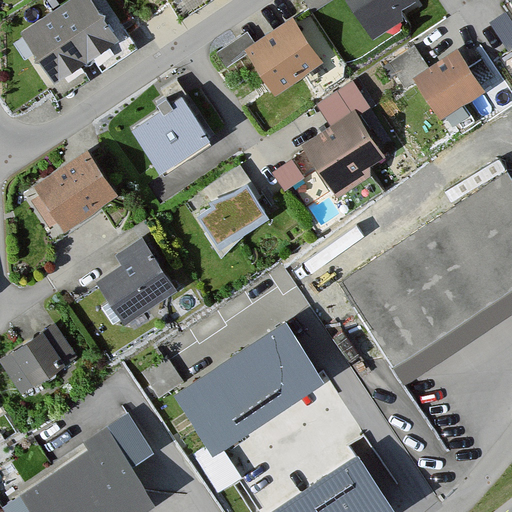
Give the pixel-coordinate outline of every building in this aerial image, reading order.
[(89,0),(69,0),(18,35),(54,88),(119,43),(89,0)] [(344,0),(371,41),(402,22),(396,13),(413,2),(411,0),(344,0)] [(511,17),(506,10),(491,21),(510,46),(511,44),(511,17)] [(244,51),(274,97),(322,66),(292,20),(244,51)] [(386,63),(402,84),(430,64),(415,42),(386,63)] [(412,80),(440,123),(484,94),(455,52),(412,80)] [(319,99),(329,117),(365,97),(354,78),(319,99)] [(213,133),(182,89),(131,126),(162,169),(213,133)] [(354,113),(299,148),(335,204),(371,181),(364,170),(384,158),(354,113)] [(57,221),(63,231),(118,194),(88,151),(31,189),(38,198),(32,202),(48,227),(57,221)] [(285,187),(305,175),(293,155),(273,167),(285,187)] [(511,171),(509,168),(338,283),(394,365),(511,286),(511,171)] [(243,188),(228,199),(208,204),(211,209),(198,218),(219,248),(264,217),(243,188)] [(118,266),(92,283),(122,327),(175,292),(139,240),(113,258),(118,266)] [(286,314),(174,390),(213,446),(325,370),(286,314)] [(52,323),(0,359),(0,362),(23,395),(76,358),(52,323)] [(144,368),(161,393),(184,377),(167,353),(144,368)] [(155,447),(129,409),(84,439),(89,447),(4,505),(8,511),(126,511),(157,491),(136,460),(155,447)] [(382,511),(397,502),(358,444),(257,511),(382,511)]
